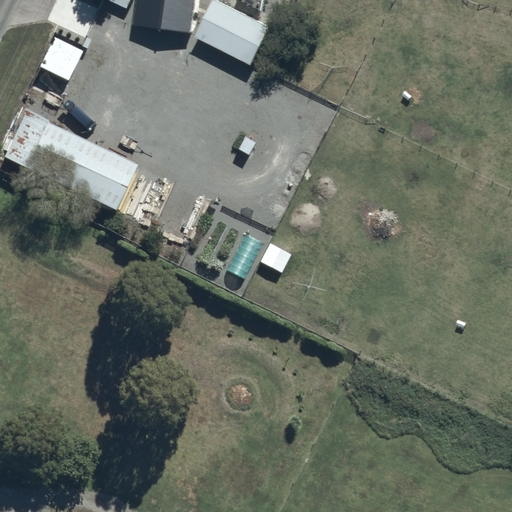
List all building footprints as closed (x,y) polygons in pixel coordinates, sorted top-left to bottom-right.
[(107,0),(127,9),(130,0),(107,0)] [(199,0),(139,0),(139,4),(198,12),(199,0)] [(218,3),(199,45),(257,72),(277,30),(218,3)] [(65,83),(80,53),(60,44),(46,74),(65,83)] [(29,119),(6,164),(120,222),(143,177),(29,119)]
